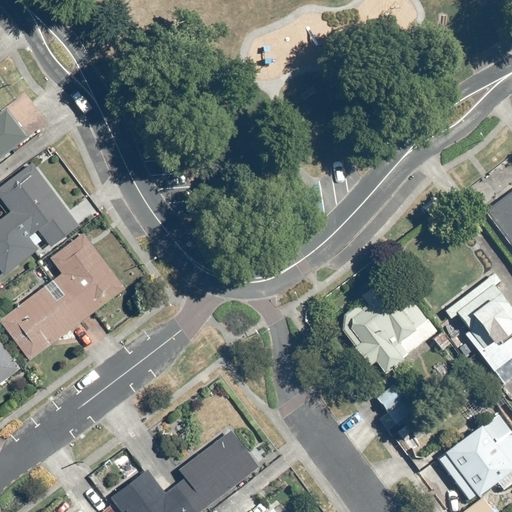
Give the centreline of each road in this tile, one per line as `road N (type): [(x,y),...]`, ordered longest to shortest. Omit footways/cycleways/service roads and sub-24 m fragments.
road 1 (residential): [(0,474),(175,333),(213,271)]
road 2 (residential): [(375,511),(289,395),(256,276)]
road 3 (residential): [(96,99),(149,206),(213,271)]
road 4 (residential): [(256,276),(320,242),(393,160)]
road 5 (residential): [(393,160),(399,137),(432,103),(511,67)]
road 6 (residential): [(511,72),(463,126),(393,160)]
road 7 (residential): [(96,99),(52,67),(15,0)]
road 8 (residential): [(29,0),(71,38),(96,99)]
